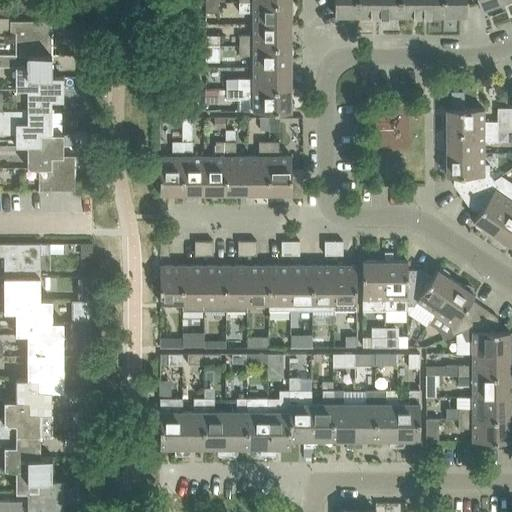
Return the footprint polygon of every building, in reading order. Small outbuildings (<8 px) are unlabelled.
[(334,0),(335,14),(357,14),(357,0),(334,0)] [(379,14),(378,0),(357,0),(357,14),(379,14)] [(378,0),(379,14),(400,14),(400,0),(378,0)] [(400,0),(400,14),(422,14),(421,0),(400,0)] [(444,14),(443,0),(421,0),(422,14),(444,14)] [(443,0),(444,14),(466,14),(466,0),(443,0)] [(478,0),(482,8),(503,1),(502,0),(478,0)] [(219,12),(219,1),(206,2),(206,12),(219,12)] [(239,12),(253,12),(253,23),(291,23),(291,1),(239,1),(239,12)] [(16,32),(16,54),(52,54),(52,20),(10,20),(10,32),(16,32)] [(253,34),(239,34),(239,45),(291,45),(291,23),(253,23),(253,34)] [(206,35),(205,45),(220,45),(220,35),(206,35)] [(219,61),(220,45),(205,45),(205,61),(219,61)] [(239,55),(253,55),(253,66),(291,66),(291,45),(239,45),(239,55)] [(0,66),(16,66),(16,88),(27,88),(38,88),(38,76),(52,76),(52,54),(16,54),(0,53),(0,66)] [(253,78),(226,78),(226,88),(291,88),(291,66),(253,66),(253,78)] [(63,100),(63,76),(52,76),(38,76),(38,88),(27,88),(27,110),(52,110),(52,100),(63,100)] [(291,88),(226,88),(226,98),(253,98),(253,110),(291,110),(291,88)] [(217,102),(217,89),(205,89),(205,102),(217,102)] [(511,111),(511,107),(497,106),(497,120),(484,120),(484,108),(446,108),(446,130),(498,131),(505,131),(511,130),(511,111)] [(27,110),(2,109),(0,109),(0,128),(2,128),(2,122),(16,122),(16,145),(27,145),(27,144),(37,144),(38,134),(52,134),(52,132),(52,110),(27,110)] [(159,121),(172,121),(172,110),(160,110),(159,121)] [(260,130),(269,130),(269,114),(260,114),(260,130)] [(280,114),(269,114),(269,130),(280,130),(280,114)] [(182,116),(182,128),(183,192),(204,192),(204,155),(193,155),(193,141),(192,141),(192,116),(182,116)] [(421,176),(423,125),(395,124),(395,142),(384,142),(383,175),(421,176)] [(183,192),(182,128),(172,128),(172,155),(160,155),(160,192),(183,192)] [(236,129),(226,129),(226,141),(226,192),(247,192),(247,155),(236,155),(236,141),(236,129)] [(498,141),(498,140),(498,131),(446,130),(446,152),(484,152),(484,141),(498,141)] [(27,144),(27,145),(27,167),(39,167),(49,167),(49,156),(63,156),(63,155),(63,132),(52,132),(52,134),(38,134),(37,144),(27,144)] [(259,140),(259,155),(247,155),(247,192),(269,192),(269,140),(259,140)] [(279,155),(279,140),(269,140),(269,192),(291,192),(291,155),(279,155)] [(216,141),(216,155),(204,155),(204,192),(226,192),(226,141),(216,141)] [(454,184),(461,195),(494,179),(490,173),(489,173),(489,163),(484,163),(484,152),(446,152),(447,175),(454,175),(454,184)] [(49,167),(39,167),(39,190),(75,190),(75,155),(63,155),(63,156),(49,156),(49,167)] [(484,228),(485,227),(492,232),(511,201),(511,199),(495,188),(498,184),(494,179),(461,195),(468,204),(478,212),(473,219),(475,220),(474,221),(475,225),(480,228),(484,228)] [(511,242),(511,201),(492,232),(499,236),(498,237),(499,241),(504,245),(508,244),(509,243),(511,244),(511,242)] [(170,254),(170,240),(160,240),(160,254),(170,254)] [(195,254),(204,254),(204,240),(195,240),(195,254)] [(213,240),(204,240),(204,254),(213,254),(213,240)] [(238,254),(247,254),(247,240),(238,240),(238,254)] [(257,240),(247,240),(247,254),(257,254),(257,240)] [(281,254),(291,254),(291,240),(281,240),(281,254)] [(300,240),(291,240),(291,254),(300,254),(300,240)] [(325,254),(334,254),(334,240),(325,240),(325,254)] [(343,240),(334,240),(334,254),(343,254),(343,240)] [(0,255),(4,255),(4,276),(40,276),(40,242),(0,242),(0,255)] [(91,243),(81,243),(81,256),(91,256),(91,243)] [(385,260),(385,297),(406,297),(407,297),(408,269),(408,260),(393,260),(393,251),(384,251),(385,260)] [(362,309),(384,309),(384,297),(385,297),(385,260),(362,260),(363,280),(362,309)] [(182,302),(183,302),(183,264),(160,264),(160,302),(182,302)] [(182,302),(182,310),(204,310),(204,264),(183,264),(183,302),(182,302)] [(204,264),(204,310),(226,310),(226,264),(204,264)] [(226,310),(246,310),(247,302),(248,302),(247,264),(226,264),(226,310)] [(269,302),(269,264),(247,264),(248,302),(269,302)] [(269,264),(269,302),(269,311),(291,311),(291,264),(269,264)] [(291,264),(291,311),(312,310),(312,264),(291,264)] [(312,264),(312,310),(333,310),(333,302),(334,302),(334,264),(312,264)] [(334,302),(333,302),(333,310),(356,310),(356,264),(334,264),(334,302)] [(432,276),(420,269),(408,269),(407,297),(406,297),(406,304),(414,304),(417,300),(435,312),(456,281),(449,276),(449,275),(449,271),(444,267),(440,268),(439,269),(437,268),(432,276)] [(27,298),(40,299),(40,276),(4,276),(0,276),(0,288),(4,289),(4,311),(16,311),(16,310),(27,310),(27,298)] [(81,276),(81,286),(91,286),(91,276),(81,276)] [(453,335),(461,331),(469,328),(483,306),(471,298),(475,293),(473,292),(473,291),(473,287),(468,284),(464,284),(463,285),(456,281),(435,312),(453,324),(450,328),(453,335)] [(52,299),(40,299),(27,298),(27,310),(16,310),(16,311),(16,334),(27,334),(27,333),(40,333),(40,321),(52,321),(52,299)] [(89,298),(71,299),(71,319),(89,319),(89,298)] [(469,328),(461,331),(465,341),(472,341),(472,353),(510,352),(510,344),(511,344),(511,343),(511,332),(510,332),(510,330),(498,330),(498,316),(483,306),(469,328)] [(63,321),(52,321),(40,321),(40,333),(27,333),(27,334),(28,355),(52,355),(52,345),(64,345),(63,321)] [(183,338),(183,346),(204,346),(204,332),(183,332),(183,338)] [(357,335),(345,335),(345,347),(357,347),(357,335)] [(247,346),(268,346),(268,336),(247,336),(247,346)] [(363,337),(363,346),(385,346),(385,336),(371,337),(363,337)] [(399,336),(385,336),(385,346),(399,346),(399,336)] [(160,338),(160,347),(183,347),(183,346),(183,338),(160,338)] [(355,366),(355,352),(333,353),(333,366),(355,366)] [(376,352),(363,352),(363,363),(376,363),(376,352)] [(376,363),(398,363),(398,352),(376,352),(376,363)] [(409,367),(420,367),(420,352),(409,352),(409,367)] [(436,367),(436,374),(458,374),(510,374),(510,352),(472,353),(472,364),(446,364),(446,367),(436,367)] [(168,364),(182,364),(182,353),(168,353),(168,364)] [(188,353),(188,363),(204,363),(204,353),(188,353)] [(220,353),(204,353),(204,363),(220,363),(220,353)] [(252,353),(252,363),(268,363),(268,353),(252,353)] [(283,353),(268,353),(268,363),(283,363),(283,353)] [(64,366),(52,366),(52,355),(28,355),(28,377),(28,378),(40,378),(40,389),(52,389),(52,390),(64,390),(64,366)] [(364,367),(364,381),(373,381),(373,367),(364,367)] [(435,373),(425,373),(425,397),(435,397),(435,373)] [(472,396),(510,396),(510,374),(458,374),(458,384),(472,384),(472,396)] [(40,412),(52,412),(52,390),(52,389),(40,389),(40,378),(28,378),(28,377),(16,377),(16,400),(28,400),(28,411),(40,412)] [(289,377),(289,389),(289,397),(290,397),(290,439),(291,439),(304,439),(304,447),(311,447),(311,402),(300,402),(300,389),(299,389),(299,377),(289,377)] [(333,380),(323,381),(323,402),(311,402),(311,447),(319,447),(319,439),(333,439),(333,389),(333,380)] [(279,397),(267,397),(267,410),(268,410),(268,455),(276,455),(276,447),(291,447),(291,439),(290,439),(290,397),(289,397),(289,389),(279,389),(279,397)] [(354,447),(354,389),(333,389),(333,439),(346,439),(346,447),(354,447)] [(376,389),(365,389),(354,389),(354,447),(362,447),(362,439),(376,439),(376,389)] [(397,402),(397,389),(376,389),(376,439),(389,438),(389,447),(397,447),(397,402)] [(409,402),(397,402),(397,447),(405,447),(405,439),(420,438),(420,389),(409,389),(409,402)] [(446,407),(446,417),(458,417),(510,417),(510,416),(511,416),(511,415),(511,404),(510,404),(510,396),(472,396),(472,407),(446,407)] [(175,455),(183,455),(183,410),(171,410),(171,397),(160,397),(160,447),(175,447),(175,455)] [(194,410),(183,410),(183,455),(191,455),(190,447),(204,447),(204,397),(194,397),(194,410)] [(214,397),(204,397),(204,447),(218,447),(218,455),(226,455),(225,410),(214,410),(214,397)] [(233,447),(247,447),(247,397),(237,397),(237,410),(225,410),(226,455),(233,455),(233,447)] [(267,410),(267,397),(247,397),(247,447),(260,447),(261,455),(268,455),(268,410),(267,410)] [(28,400),(16,400),(4,400),(4,422),(0,422),(0,434),(40,434),(52,434),(52,412),(40,412),(28,411),(28,400)] [(439,440),(439,417),(426,417),(426,440),(439,440)] [(510,419),(510,417),(458,417),(458,427),(472,427),(473,440),(510,440),(510,431),(511,430),(511,429),(511,419),(510,419)] [(0,446),(4,446),(4,469),(16,469),(27,469),(27,456),(40,456),(40,434),(0,434),(0,446)] [(38,479),(52,479),(52,456),(40,456),(27,456),(27,469),(16,469),(16,491),(28,491),(38,491),(38,479)] [(38,479),(38,491),(28,491),(27,511),(51,511),(52,502),(64,502),(64,479),(52,479),(38,479)]
